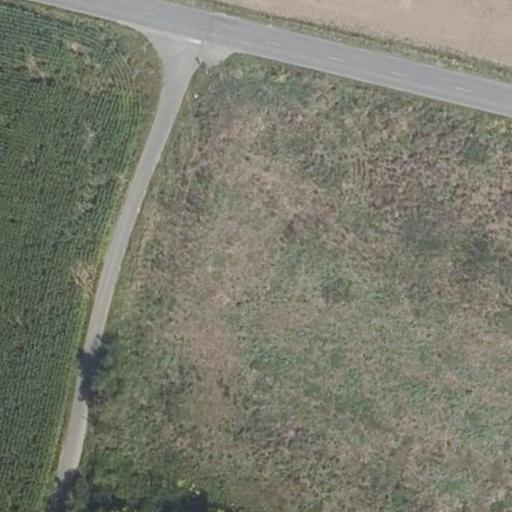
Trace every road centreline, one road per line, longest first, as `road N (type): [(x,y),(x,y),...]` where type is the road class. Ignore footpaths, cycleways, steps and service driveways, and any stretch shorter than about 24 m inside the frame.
road 1 (unclassified): [(55,511),(102,296),(182,66),(214,32)]
road 2 (tertiary): [(511,103),(214,32)]
road 3 (tertiary): [(214,32),(81,0)]
